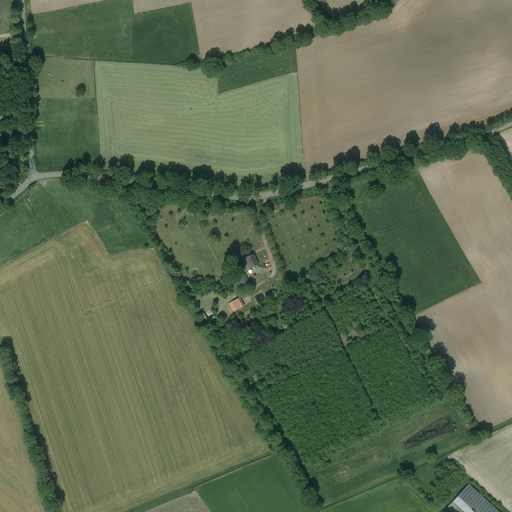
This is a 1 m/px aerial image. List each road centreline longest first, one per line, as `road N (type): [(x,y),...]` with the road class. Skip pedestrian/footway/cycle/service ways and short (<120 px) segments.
road 1 (unclassified): [(27,183),(62,172),(250,199),(511,122)]
road 2 (unclassified): [(22,0),(27,183)]
